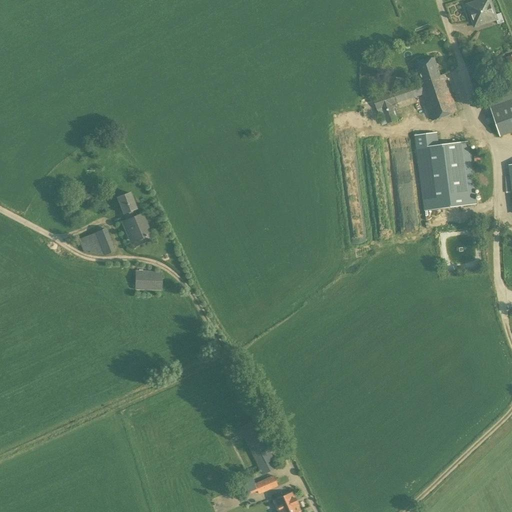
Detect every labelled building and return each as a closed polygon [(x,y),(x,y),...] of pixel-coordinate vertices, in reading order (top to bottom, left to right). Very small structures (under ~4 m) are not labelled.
[(501,13),(495,15),(489,0),(483,0),(481,1),(482,3),(468,8),(473,23),(487,19),(488,23),(496,20),(498,25),(504,22),(501,13)] [(388,124),(397,121),(392,105),(424,94),(425,97),(434,122),(457,114),(444,77),(441,78),(434,58),(417,64),(423,83),(419,84),(418,83),(372,98),(376,110),(382,108),(388,124)] [(486,95),(487,99),(501,138),(511,133),(511,92),(502,96),(499,89),(486,95)] [(434,133),(413,136),(424,212),(475,205),(466,141),(435,145),(434,133)] [(91,187),(85,191),(83,189),(73,195),(61,202),(63,207),(69,204),(72,209),(90,199),(91,201),(97,196),(91,187)] [(117,198),(123,214),(124,214),(126,220),(125,221),(133,242),(150,235),(142,214),(138,216),(136,209),(130,193),(117,198)] [(78,240),(83,252),(104,256),(115,252),(106,228),(104,229),(103,226),(96,229),(97,232),(95,233),(78,240)] [(162,291),(162,272),(135,271),(134,290),(162,291)] [(277,468),(257,427),(254,429),(250,422),(235,430),(239,438),(242,436),(262,475),(277,468)] [(251,475),(235,481),(241,497),(257,491),(258,495),(277,487),(273,476),(255,483),(251,475)] [(272,500),(277,511),(284,511),(298,506),(292,492),(272,500)]
